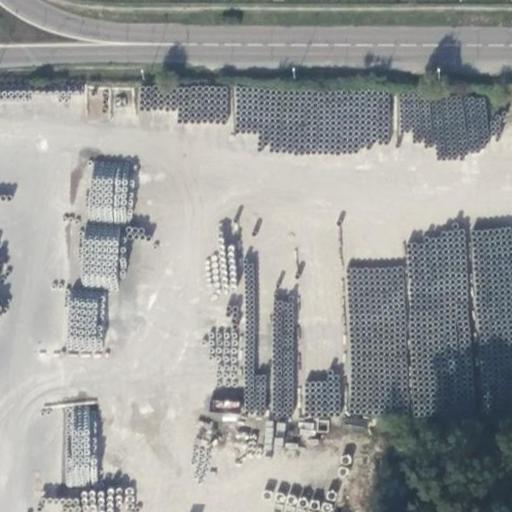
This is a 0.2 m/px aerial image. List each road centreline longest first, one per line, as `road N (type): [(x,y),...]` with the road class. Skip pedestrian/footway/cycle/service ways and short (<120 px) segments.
road 1 (unknown): [(2,121),(511,187)]
road 2 (secondary): [(0,26),(99,42),(511,45)]
road 3 (unknown): [(2,121),(0,340)]
